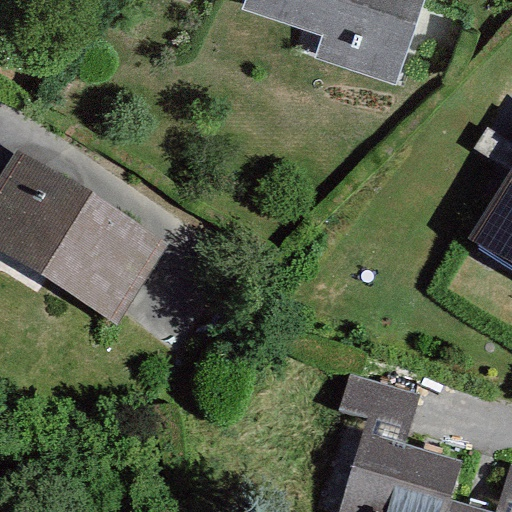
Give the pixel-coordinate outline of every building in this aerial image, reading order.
[(426,0),(249,0),(244,18),(325,44),(318,67),(398,92),(426,0)] [(19,148),(0,176),(0,248),(117,324),(168,245),(19,148)] [(511,264),(511,188),(478,243),(511,264)] [(453,511),(457,501),(468,461),(413,446),(426,398),(354,379),(344,415),(371,422),(346,511),(453,511)] [(511,511),(511,484),(504,511),(495,511),(457,501),(453,511),(511,511)]
